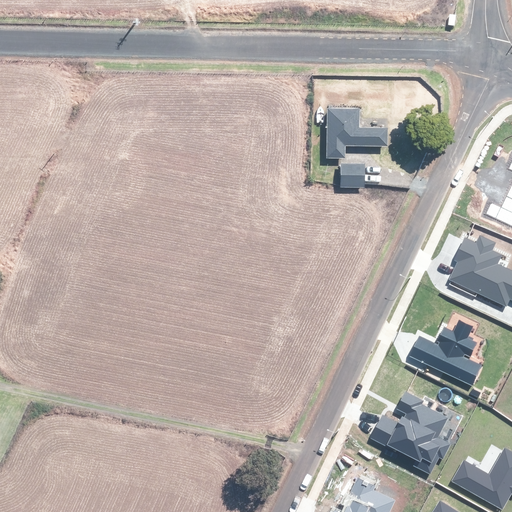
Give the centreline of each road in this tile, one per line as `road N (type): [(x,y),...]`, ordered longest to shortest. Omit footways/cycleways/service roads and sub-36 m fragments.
road 1 (unclassified): [(489,59),(487,79),(281,511)]
road 2 (unclassified): [(0,43),(454,51),(489,59)]
